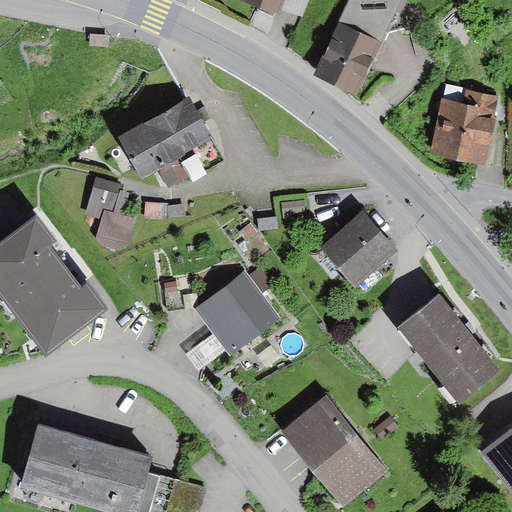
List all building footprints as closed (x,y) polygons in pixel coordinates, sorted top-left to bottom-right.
[(239,0),(279,14),(280,9),(283,0),(239,0)] [(309,0),(283,0),(280,9),(303,18),(309,0)] [(400,0),(349,0),(315,73),(357,93),(400,0)] [(110,36),(90,34),(89,46),(109,48),(110,36)] [(463,103),(443,99),(432,154),(486,165),(500,94),(466,88),(463,103)] [(189,99),(121,137),(143,175),(179,154),(193,178),(224,161),(189,99)] [(143,197),(95,186),(87,221),(102,228),(98,247),(131,254),(143,197)] [(56,239),(37,213),(0,240),(0,295),(45,355),(108,308),(88,280),(82,285),(50,243),(56,239)] [(369,213),(326,250),(362,292),(405,255),(369,213)] [(244,271),(195,308),(232,356),(281,318),(244,271)] [(186,278),(158,282),(162,313),(191,309),(186,278)] [(450,298),(405,331),(464,410),(508,377),(450,298)] [(327,395),(283,430),(342,504),(386,469),(327,395)] [(511,414),(481,439),(511,477),(511,414)] [(391,416),(374,431),(382,440),(399,426),(391,416)] [(153,455),(38,422),(20,485),(114,511),(165,511),(175,480),(148,472),(153,455)] [(199,511),(206,489),(175,480),(165,511),(199,511)]
